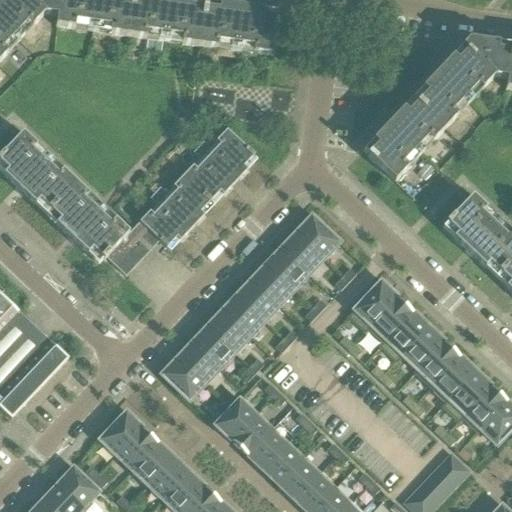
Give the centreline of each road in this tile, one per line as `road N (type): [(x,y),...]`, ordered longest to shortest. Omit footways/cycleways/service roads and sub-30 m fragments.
road 1 (residential): [(511,360),(311,173)]
road 2 (residential): [(125,364),(311,173)]
road 3 (residential): [(0,496),(125,364)]
road 4 (residential): [(335,0),(511,24)]
road 5 (residential): [(311,173),(334,0)]
road 6 (residential): [(125,364),(0,248)]
